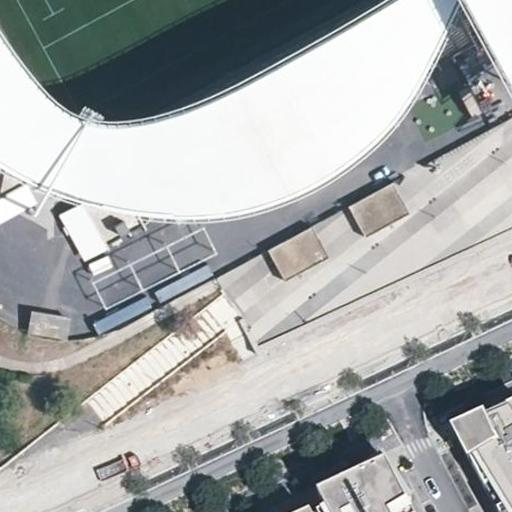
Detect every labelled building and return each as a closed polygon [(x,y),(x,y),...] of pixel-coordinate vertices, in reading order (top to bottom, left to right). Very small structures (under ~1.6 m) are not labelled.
[(431,41),(444,19),(451,6),(447,0),(383,0),(198,107),(166,119),(140,126),(114,129),(86,128),(65,122),(46,108),(31,91),(7,58),(0,48),(0,0),(448,0),(511,119),(511,0),(0,0),(0,185),(6,189),(33,201),(58,210),(85,214),(115,219),(156,219),(189,215),(212,211),(243,203),(265,195),(296,180),(325,164),(360,140),(395,106),(431,41)] [(356,0),(74,152),(67,177),(75,179),(406,0),(356,0)] [(407,210),(390,178),(346,203),(362,233),(407,210)] [(75,213),(65,220),(83,249),(93,243),(75,213)] [(308,223),(265,246),(281,277),(325,254),(308,223)] [(511,511),(511,411),(491,421),(494,425),(490,427),(488,423),(457,437),(498,511),(511,511)] [(411,511),(389,469),(321,502),(325,511),(411,511)]
